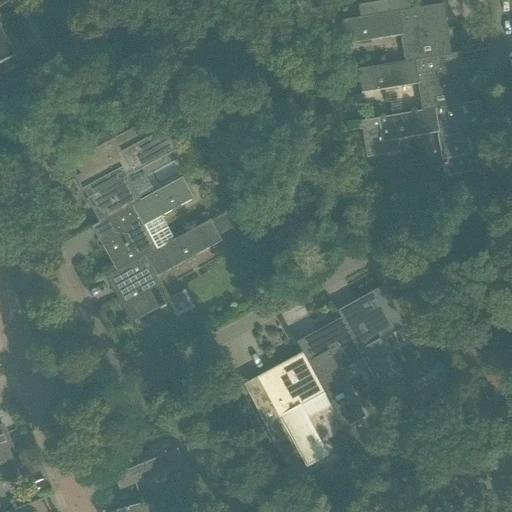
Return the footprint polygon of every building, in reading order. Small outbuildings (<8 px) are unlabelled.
[(0,0),(0,76),(18,67),(3,41),(10,37),(0,18),(0,7),(9,2),(10,5),(19,0),(0,0)] [(359,19),(341,22),(341,23),(344,44),(344,46),(402,37),(406,63),(405,63),(405,64),(451,56),(450,56),(450,54),(446,54),(441,21),(444,20),(442,5),(423,8),(384,15),(382,2),(357,6),(359,19)] [(103,14),(84,25),(92,39),(111,28),(103,14)] [(310,27),(312,43),(325,42),(323,25),(310,27)] [(421,112),(422,113),(467,105),(467,104),(466,104),(466,102),(462,103),(457,69),(460,69),(458,54),(451,56),(405,64),(405,63),(357,71),(361,94),(417,86),(421,112)] [(437,135),(441,161),(486,154),(486,151),(482,151),(477,118),(480,117),(478,102),(467,104),(467,105),(422,113),(421,112),(360,122),(361,126),(358,127),(359,132),(361,131),(365,159),(399,153),(397,142),(437,135)] [(83,157),(73,162),(80,176),(73,179),(81,193),(84,191),(100,221),(97,223),(98,225),(138,203),(138,202),(139,202),(126,178),(175,151),(165,131),(146,141),(139,127),(83,157)] [(229,153),(221,157),(229,170),(236,166),(229,153)] [(217,162),(208,168),(212,176),(222,170),(217,162)] [(114,271),(115,273),(156,251),(173,241),(161,217),(193,200),(182,179),(139,202),(138,202),(138,203),(98,225),(91,228),(98,241),(101,240),(117,270),(114,271)] [(115,273),(105,279),(112,292),(115,290),(131,320),(128,322),(129,324),(171,302),(157,277),(220,243),(218,237),(209,222),(174,241),(173,241),(156,251),(115,273)] [(362,360),(385,403),(406,391),(379,341),(403,328),(381,288),(379,289),(380,292),(351,308),(349,305),(336,312),(340,319),(340,320),(340,319),(362,360)] [(323,395),(330,407),(342,430),(364,419),(339,373),(362,360),(340,319),(340,320),(340,319),(338,320),(340,323),(310,340),(308,336),(295,343),(301,354),(302,354),(324,394),(323,395)] [(287,436),(306,469),(327,458),(306,420),(330,407),(323,395),(324,394),(302,354),(301,354),(299,355),(301,358),(271,375),(269,371),(242,386),(252,403),(272,444),(287,436)] [(0,463),(9,460),(6,452),(10,450),(4,433),(0,434),(0,463)] [(108,464),(118,490),(194,459),(189,450),(185,444),(181,434),(161,442),(108,464)] [(313,488),(300,495),(305,503),(317,497),(313,488)] [(119,511),(157,511),(154,501),(119,511)]
